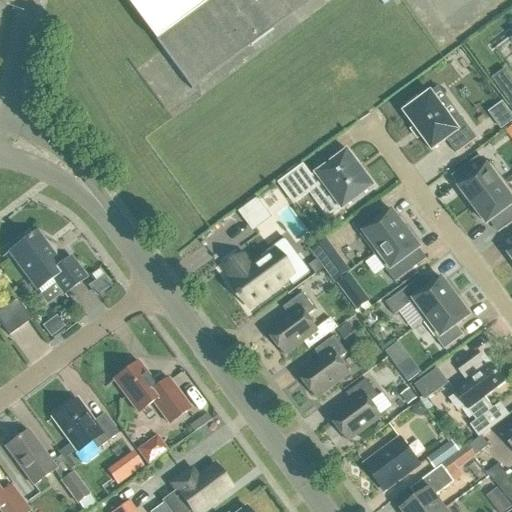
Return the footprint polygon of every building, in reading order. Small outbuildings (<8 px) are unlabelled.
[(280,0),(123,0),(190,90),(291,15),(280,0)] [(401,111),(430,149),(444,139),(454,152),(474,137),(456,112),(448,118),(427,91),(415,100),(413,96),(403,104),(406,107),(401,111)] [(511,122),(511,116),(503,104),(490,114),(502,130),(511,122)] [(350,154),(348,152),(346,153),(346,154),(318,174),(316,175),(318,178),(314,181),(304,166),(280,184),(295,205),(323,184),(342,209),(343,211),(345,210),(373,189),(373,190),(375,188),(373,186),(364,174),(365,174),(358,166),(349,154),(350,154)] [(459,189),(473,207),(505,183),(492,165),(487,168),(480,158),(454,177),(461,187),(459,189)] [(511,192),(505,183),(473,207),(487,226),(497,219),(505,230),(511,224),(511,192)] [(374,255),(406,231),(393,213),(379,222),(372,213),(353,227),(374,255)] [(420,250),(406,231),(374,255),(395,284),(415,269),(407,259),(420,250)] [(52,281),(63,296),(87,279),(71,258),(61,265),(37,232),(8,253),(37,293),(52,281)] [(311,274),(297,256),(286,264),(276,251),(252,269),(250,266),(244,257),(241,259),(243,261),(230,270),(229,268),(226,270),(234,282),(231,284),(239,295),(238,296),(241,299),(242,299),(250,310),(289,281),(293,287),(311,274)] [(320,265),(334,284),(349,273),(335,254),(320,265)] [(322,294),(333,285),(326,276),(315,285),(322,294)] [(361,293),(349,277),(337,286),(349,302),(361,293)] [(424,323),(456,299),(443,280),(420,297),(412,286),(386,305),(395,317),(411,305),(424,323)] [(282,354),(317,329),(308,317),(315,311),(302,294),(283,309),(289,318),(267,334),(282,354)] [(15,299),(0,310),(0,325),(8,337),(31,321),(15,299)] [(470,318),(456,299),(424,323),(445,351),(464,337),(457,327),(470,318)] [(42,328),(50,339),(63,329),(56,319),(42,328)] [(348,325),(338,333),(344,341),(354,333),(348,325)] [(314,397),(348,372),(340,360),(347,355),(334,337),(314,351),(322,362),(300,378),(314,397)] [(385,354),(396,369),(409,359),(398,345),(385,354)] [(485,398),(504,384),(490,365),(489,366),(482,356),(460,372),(467,382),(454,392),(456,394),(448,400),(458,412),(465,407),(476,422),(471,426),(480,438),(510,416),(501,404),(493,410),(485,398)] [(155,402),(168,420),(189,405),(167,375),(155,385),(138,362),(113,381),(138,415),(155,402)] [(415,386),(425,400),(448,383),(438,369),(415,386)] [(346,441),(381,416),(371,402),(378,397),(365,379),(345,394),(353,404),(331,420),(346,441)] [(408,406),(417,400),(410,390),(401,397),(408,406)] [(93,422),(77,400),(52,419),(78,453),(75,455),(82,464),(86,465),(98,456),(99,452),(97,450),(119,434),(104,414),(93,422)] [(421,418),(428,413),(421,402),(414,408),(413,413),(416,417),(421,418)] [(511,424),(501,433),(511,447),(511,424)] [(5,448),(34,487),(57,470),(28,431),(5,448)] [(147,466),(168,451),(157,436),(136,451),(147,466)] [(481,438),(468,447),(476,458),(489,448),(481,438)] [(384,492),(420,466),(400,439),(364,465),(384,492)] [(427,461),(434,471),(458,453),(451,443),(427,461)] [(141,460),(120,455),(116,471),(136,476),(141,460)] [(198,480),(191,470),(171,485),(176,491),(162,502),(170,511),(188,511),(191,511),(202,511),(215,503),(213,500),(231,487),(216,466),(198,480)] [(441,467),(430,475),(411,489),(417,498),(400,510),(401,511),(441,511),(445,509),(435,497),(453,484),(441,467)] [(89,496),(73,473),(61,482),(77,505),(89,496)] [(0,511),(30,511),(11,486),(1,493),(0,491),(0,511)] [(497,511),(507,511),(511,509),(504,499),(494,507),(497,511)] [(137,511),(128,500),(110,511),(137,511)]
